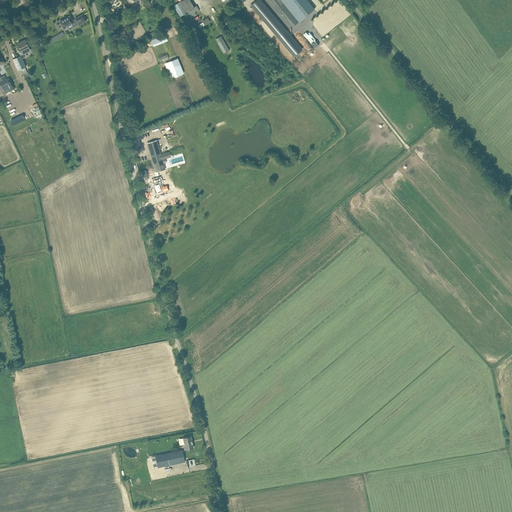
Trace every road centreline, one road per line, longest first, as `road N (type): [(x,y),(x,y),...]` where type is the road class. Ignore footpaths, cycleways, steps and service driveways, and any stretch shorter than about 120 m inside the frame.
road 1 (unclassified): [(221,511),(91,0)]
road 2 (unclassified): [(511,195),(346,0)]
